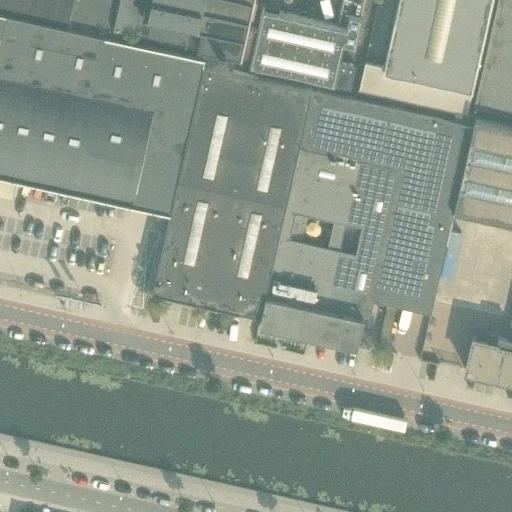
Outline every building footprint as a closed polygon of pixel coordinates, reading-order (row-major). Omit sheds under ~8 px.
[(0,0),(0,174),(169,212),(204,64),(205,57),(166,48),(66,26),(68,19),(72,0),(0,0)] [(72,0),(68,19),(153,38),(161,0),(72,0)] [(161,0),(153,38),(238,56),(249,59),(256,29),(244,27),(249,0),(161,0)] [(339,62),(342,44),(355,47),(364,0),(340,0),(336,23),(263,8),(264,6),(262,5),(257,30),(256,29),(249,59),(247,67),(333,86),(339,62)] [(398,0),(383,66),(364,62),(358,90),(465,114),(491,0),(398,0)] [(511,0),(496,0),(472,106),(511,115),(511,0)] [(333,86),(349,89),(354,65),(339,62),(333,86)] [(151,289),(261,315),(314,89),(204,64),(169,212),(151,289)] [(314,89),(261,315),(259,323),(356,346),(367,297),(429,311),(453,210),(473,126),(314,89)] [(511,125),(475,117),(473,126),(453,210),(511,223),(511,125)] [(469,351),(464,370),(511,380),(511,319),(511,320),(508,335),(500,334),(495,342),(472,336),(469,351)]
